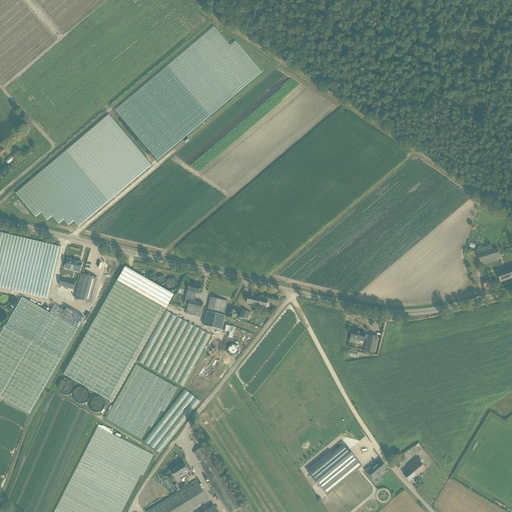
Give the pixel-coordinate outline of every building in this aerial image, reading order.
[(187,45),(191,50),(128,99),(129,101),(119,109),(158,160),(182,141),(184,133),(187,137),(203,125),(203,124),(214,115),(214,114),(220,110),(225,106),(224,105),(242,91),(241,91),(264,73),(238,38),(231,43),(217,26),(194,43),(197,47),(187,45)] [(213,173),(233,197),(311,132),(284,100),(285,100),(282,97),(278,96),(280,95),(278,93),(274,92),(272,81),(264,82),(212,126),(213,127),(200,137),(202,147),(212,145),(221,156),(220,161),(220,162),(214,163),(215,160),(213,160),(213,162),(208,163),(213,165),(214,169),(211,168),(210,172),(206,172),(212,174),(213,173)] [(7,146),(0,151),(0,153),(1,155),(9,149),(7,146)] [(7,160),(11,164),(20,157),(17,152),(7,160)] [(34,206),(31,206),(37,218),(44,215),(51,221),(52,221),(55,218),(56,218),(62,224),(68,221),(73,226),(76,222),(72,217),(72,216),(71,215),(75,214),(60,211),(59,212),(59,206),(55,206),(53,206),(50,207),(48,205),(47,208),(45,207),(44,210),(41,207),(39,207),(38,208),(34,203),(34,206)] [(0,232),(0,288),(47,299),(60,247),(0,232)] [(476,250),(479,261),(481,266),(498,261),(497,258),(500,257),(498,253),(497,249),(493,250),(492,245),(476,250)] [(80,273),(81,268),(82,263),(78,262),(78,263),(67,260),(65,269),(69,270),(80,273)] [(511,265),(511,268),(510,269),(506,271),(505,268),(496,271),(500,283),(511,278),(511,265)] [(165,310),(174,295),(125,267),(63,375),(112,403),(165,310)] [(90,303),(96,283),(97,278),(81,274),(75,299),(90,303)] [(75,282),(61,278),(59,285),(73,289),(75,282)] [(171,280),(171,291),(182,290),(182,283),(177,283),(177,280),(171,280)] [(194,301),(196,293),(199,294),(201,285),(197,284),(196,286),(189,284),(189,287),(188,287),(188,288),(189,288),(188,291),(187,291),(186,295),(190,296),(189,300),(194,301)] [(269,305),(269,304),(268,304),(267,303),(268,300),(248,296),(247,304),(266,308),(267,308),(268,308),(269,307),(269,306),(269,305)] [(0,396),(29,414),(62,357),(78,329),(84,318),(66,309),(65,311),(55,305),(51,311),(50,310),(49,312),(50,313),(22,297),(20,302),(6,325),(0,335),(0,396)] [(227,301),(222,300),(210,298),(207,312),(224,315),(227,301)] [(200,316),(203,303),(194,301),(189,300),(186,313),(200,316)] [(244,321),(246,323),(250,313),(242,310),(239,317),(244,319),(244,321)] [(225,316),(224,315),(207,312),(204,326),(222,330),(225,316)] [(226,325),(225,331),(233,333),(235,327),(226,325)] [(351,336),(350,339),(356,340),(364,342),(365,338),(367,339),(365,351),(375,353),(377,342),(378,337),(368,335),(365,335),(365,334),(352,331),(351,336)] [(164,411),(177,387),(135,364),(105,419),(141,439),(148,426),(151,427),(161,410),(164,411)] [(82,402),(91,402),(91,398),(87,398),(87,396),(84,396),(84,394),(87,394),(87,391),(79,391),(79,394),(83,394),(83,397),(82,397),(82,402)] [(344,445),(309,474),(327,496),(362,466),(344,445)] [(233,511),(241,507),(206,451),(204,447),(193,453),(196,457),(208,477),(207,478),(209,482),(208,482),(226,511),(233,511)] [(409,482),(413,479),(425,469),(420,462),(422,460),(419,458),(417,459),(412,464),(408,467),(409,469),(408,470),(409,471),(404,476),(409,482)] [(364,471),(372,481),(383,472),(387,468),(381,462),(372,469),(370,466),(365,471),(364,471)] [(171,472),(175,480),(179,478),(180,478),(189,472),(184,463),(178,466),(179,467),(171,472)] [(207,498),(199,485),(196,481),(145,511),(188,511),(208,500),(207,498)]
